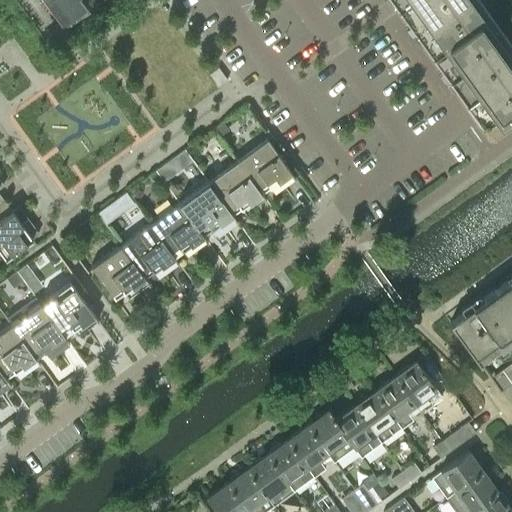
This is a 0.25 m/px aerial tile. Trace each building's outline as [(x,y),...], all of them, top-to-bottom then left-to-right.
[(44,0),(61,23),(86,5),(82,0),(44,0)] [(393,0),(401,10),(462,96),(481,121),(482,120),(497,109),(502,116),(510,111),(511,110),(511,54),(472,0),(393,0)] [(511,0),(472,0),(511,54),(511,0)] [(217,86),(218,85),(227,79),(217,66),(208,73),(217,86)] [(221,122),(214,128),(220,136),(228,131),(221,122)] [(269,186),(273,192),(294,176),(266,137),(236,159),(260,192),(269,186)] [(265,198),(260,192),(236,159),(207,180),(231,213),(232,213),(240,207),(244,213),(265,198)] [(163,181),(170,175),(162,165),(155,170),(163,181)] [(236,219),(232,213),(231,213),(207,180),(178,201),(202,234),(210,228),(215,234),(236,219)] [(11,210),(4,199),(0,202),(0,259),(38,232),(30,221),(24,226),(11,210)] [(207,240),(202,234),(178,201),(149,222),(173,256),(173,255),(181,249),(186,255),(207,240)] [(107,205),(97,212),(105,222),(115,215),(107,205)] [(178,261),(173,255),(173,256),(149,222),(120,243),(144,277),(144,276),(152,270),(157,276),(178,261)] [(149,282),(144,276),(144,277),(120,243),(90,265),(114,298),(123,292),(127,298),(149,282)] [(5,277),(13,287),(25,278),(18,268),(5,277)] [(511,275),(449,322),(474,356),(511,328),(511,275)] [(72,329),(76,335),(97,319),(69,280),(39,302),(63,335),(64,334),(72,329)] [(68,340),(64,334),(63,335),(39,302),(10,323),(34,356),(35,356),(43,350),(47,356),(68,340)] [(39,362),(35,356),(34,356),(10,323),(0,330),(0,369),(5,377),(6,377),(14,371),(18,377),(39,362)] [(414,403),(420,411),(441,396),(415,359),(394,374),(414,403)] [(511,380),(511,365),(502,372),(510,383),(511,380)] [(0,389),(10,383),(6,377),(5,377),(0,369),(0,389)] [(510,383),(502,372),(491,380),(499,390),(510,383)] [(394,374),(374,389),(394,417),(400,426),(411,418),(405,409),(414,403),(394,374)] [(374,389),(354,403),(374,432),(380,441),(400,426),(394,417),(374,389)] [(354,403),(334,418),(347,437),(353,445),(360,455),(371,447),(365,438),(374,432),(354,403)] [(334,418),(327,408),(307,423),(327,451),(326,452),(333,460),(353,445),(347,437),(334,418)] [(287,437),(287,438),(307,466),(306,466),(313,475),(324,467),(318,458),(326,452),(327,451),(307,423),(287,437)] [(449,450),(469,435),(461,424),(441,439),(449,450)] [(293,489),(313,475),(306,466),(307,466),(287,438),(267,452),(287,480),(286,481),(293,489)] [(432,446),(439,457),(449,450),(441,439),(432,446)] [(454,490),(482,470),(467,449),(431,476),(439,487),(447,481),(454,489),(454,490)] [(273,504),(293,489),(286,481),(287,480),(267,452),(246,467),(267,495),(266,495),(273,504)] [(401,469),(409,479),(420,471),(413,461),(401,469)] [(246,467),(226,481),(247,509),(246,510),(247,511),(261,511),(264,510),(257,502),(266,495),(267,495),(246,467)] [(391,477),(398,487),(409,479),(401,469),(391,477)] [(468,510),(496,490),(482,470),(454,490),(454,489),(445,496),(453,507),(462,501),(468,510)] [(206,496),(217,511),(247,511),(246,510),(247,509),(226,481),(206,496)] [(361,482),(351,490),(365,510),(376,503),(361,482)] [(363,511),(365,510),(351,490),(340,498),(350,511),(363,511)] [(507,511),(511,510),(496,490),(468,510),(464,511),(507,511)] [(402,511),(410,507),(402,496),(382,511),(402,511)] [(322,511),(323,511),(339,511),(333,503),(322,511)]
